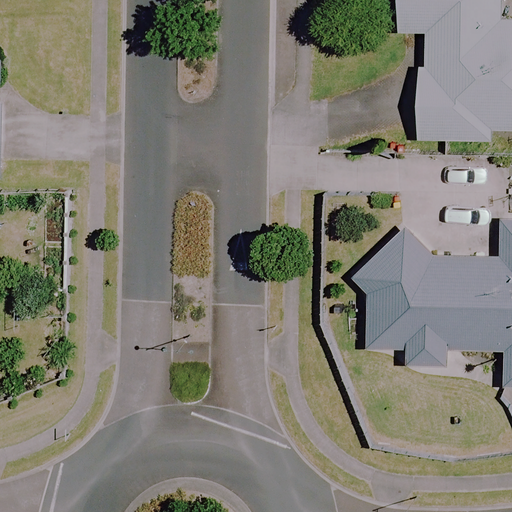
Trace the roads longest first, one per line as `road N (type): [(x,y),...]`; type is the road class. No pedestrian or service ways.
road 1 (residential): [(245,0),(238,452)]
road 2 (residential): [(143,450),(153,0)]
